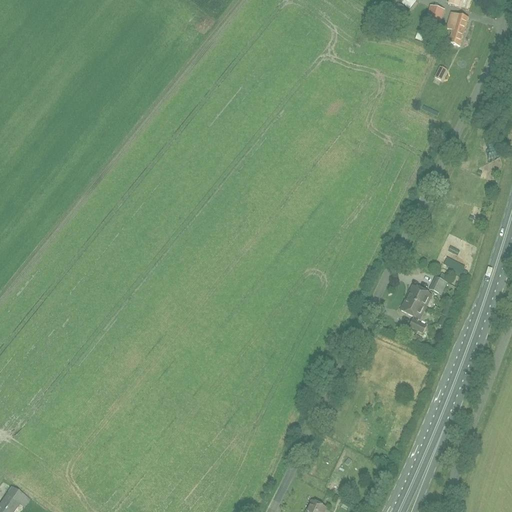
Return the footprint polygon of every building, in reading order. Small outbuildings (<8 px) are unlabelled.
[(407,12),(398,4),(387,18),(396,25),(407,12)] [(445,13),(429,8),(424,25),(440,30),(445,13)] [(452,30),(464,33),(468,19),(451,13),(446,30),(448,30),(448,29),(452,30)] [(464,33),(452,30),(449,40),(447,39),(446,43),(459,47),(464,33)] [(437,34),(436,37),(424,33),(421,42),(433,46),(434,43),(441,45),(444,36),(437,34)] [(440,68),(435,78),(441,81),(446,71),(440,68)] [(465,268),(446,259),(443,265),(461,274),(465,268)] [(439,280),(436,279),(429,291),(441,297),(447,284),(446,284),(449,279),(442,275),(439,280)] [(431,296),(413,287),(401,311),(414,318),(413,321),(417,323),(419,320),(431,296)] [(448,319),(452,311),(445,308),(441,316),(448,319)] [(445,329),(448,321),(441,318),(437,325),(445,329)] [(417,323),(413,321),(409,328),(422,334),(426,327),(417,323)] [(415,337),(412,342),(420,346),(423,340),(415,337)] [(10,488),(0,502),(0,511),(13,511),(19,505),(24,508),(29,500),(10,488)] [(366,511),(369,507),(358,501),(355,507),(363,511),(366,511)] [(323,511),(325,508),(312,502),(307,511),(323,511)]
